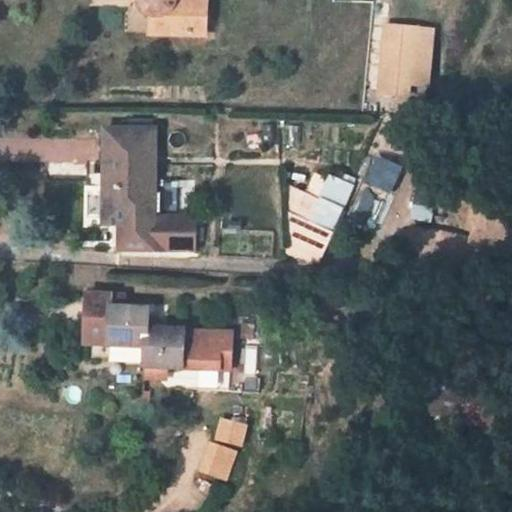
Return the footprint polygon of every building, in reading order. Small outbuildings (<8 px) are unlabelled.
[(149,13),(153,15),(150,34),(205,36),(206,13),(194,13),(194,6),(176,0),(175,0),(142,0),(143,5),(145,9),(149,13)] [(194,6),(194,13),(206,13),(207,2),(194,1),(194,6)] [(387,27),(381,94),(409,97),(410,87),(428,89),(433,32),(387,27)] [(155,218),(155,130),(105,129),(105,186),(110,186),(110,224),(121,224),(121,249),(195,250),(195,218),(155,218)] [(363,183),(387,194),(399,165),(374,155),(363,183)] [(331,178),(321,200),(342,209),(352,187),(331,178)] [(330,235),(342,209),(321,200),(310,226),(330,235)] [(84,345),(109,346),(111,346),(111,361),(145,363),(146,330),(147,311),(145,311),(126,309),(127,302),(127,298),(86,296),(84,345)] [(145,303),(127,302),(126,309),(145,311),(145,303)] [(184,332),(146,330),(145,363),(145,367),(144,380),(160,380),(167,372),(167,369),(182,369),(184,332)] [(221,335),(191,334),(188,391),(218,392),(221,335)] [(431,390),(429,401),(441,403),(466,407),(468,407),(489,407),(488,396),(431,390)] [(466,420),(466,407),(441,403),(439,418),(466,420)]
